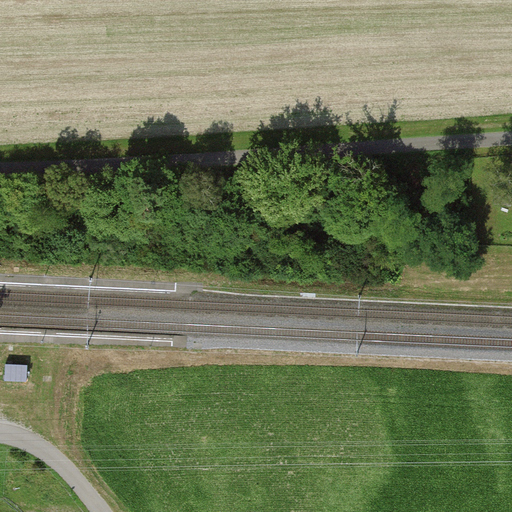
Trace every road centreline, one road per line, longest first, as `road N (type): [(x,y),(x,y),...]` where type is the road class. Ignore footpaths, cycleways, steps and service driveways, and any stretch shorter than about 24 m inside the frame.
road 1 (unclassified): [(511,136),(0,166)]
road 2 (residential): [(102,511),(48,452),(0,433)]
